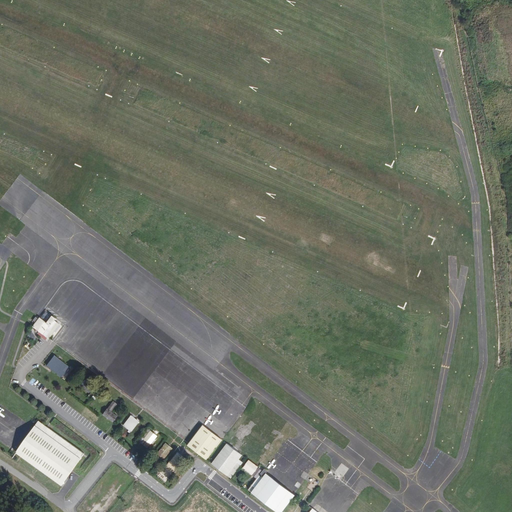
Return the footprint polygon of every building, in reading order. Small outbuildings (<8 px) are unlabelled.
[(46,324),(39,320),(34,326),(50,338),(59,326),(54,322),(56,320),(51,317),(46,324)] [(69,366),(54,355),(46,366),(51,369),(61,377),(69,366)] [(93,386),(85,380),(81,386),(89,392),(93,386)] [(117,404),(113,401),(103,414),(112,422),(117,416),(112,411),(117,404)] [(139,421),(132,415),(123,425),(127,428),(131,432),(139,421)] [(34,426),(16,452),(21,456),(62,485),(84,454),(43,425),(38,421),(34,426)] [(222,438),(203,424),(189,443),(187,445),(206,460),(222,438)] [(157,435),(151,431),(144,439),(143,437),(140,440),(148,446),(157,435)] [(172,448),(166,443),(153,458),(160,464),(172,448)] [(231,478),(243,462),(239,460),(243,455),(227,444),(212,464),(231,478)] [(184,458),(177,452),(162,471),(169,477),(184,458)] [(278,511),(281,511),(294,494),(266,473),(267,471),(264,469),(263,471),(249,461),(244,468),(257,478),(252,486),(255,488),(252,492),(278,511)]
